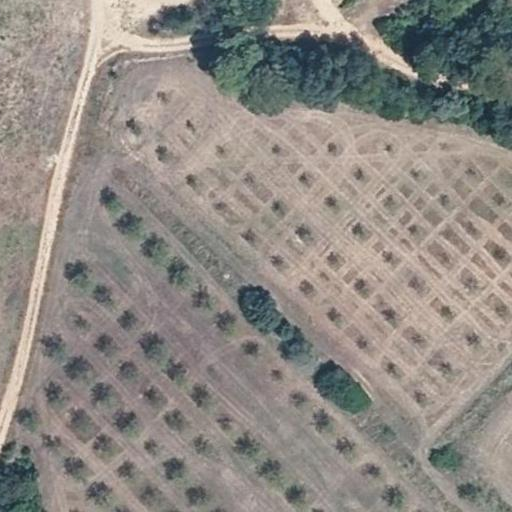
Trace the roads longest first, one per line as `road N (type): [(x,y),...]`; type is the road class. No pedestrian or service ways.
road 1 (track): [(102,0),(106,33),(0,446)]
road 2 (track): [(511,91),(429,74),(336,29),(139,44),(106,33)]
